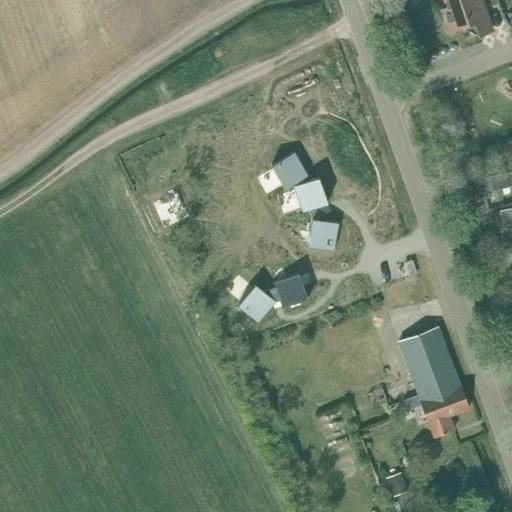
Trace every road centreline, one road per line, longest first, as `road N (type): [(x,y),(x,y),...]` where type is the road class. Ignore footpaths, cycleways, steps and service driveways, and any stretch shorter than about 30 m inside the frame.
road 1 (track): [(356,32),(104,141),(0,213)]
road 2 (unclassified): [(511,461),(382,104)]
road 3 (residential): [(382,104),(511,51)]
